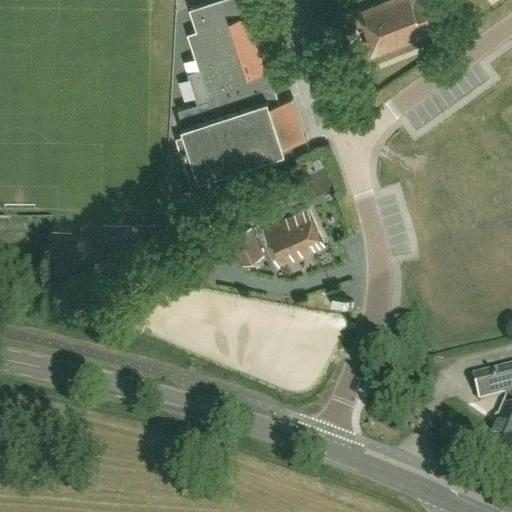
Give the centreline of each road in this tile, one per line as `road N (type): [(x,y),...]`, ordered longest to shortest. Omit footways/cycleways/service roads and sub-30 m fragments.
road 1 (tertiary): [(0,359),(163,398),(321,449)]
road 2 (unclassified): [(321,449),(377,300),(378,257),(348,142)]
road 3 (unclassified): [(348,142),(511,26)]
road 4 (unclassified): [(348,142),(298,0)]
road 5 (tertiary): [(451,502),(321,449)]
